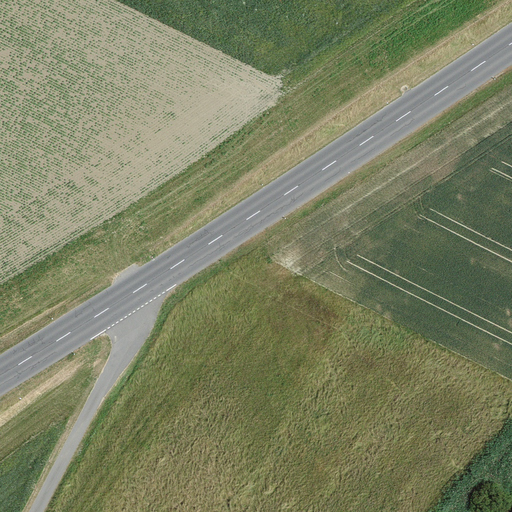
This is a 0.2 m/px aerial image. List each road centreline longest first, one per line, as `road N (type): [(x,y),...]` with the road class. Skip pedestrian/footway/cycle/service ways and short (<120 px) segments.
road 1 (secondary): [(0,376),(511,40)]
road 2 (track): [(39,511),(124,348),(133,294)]
